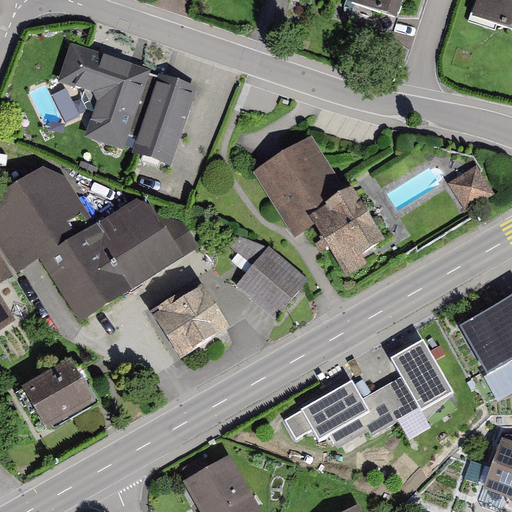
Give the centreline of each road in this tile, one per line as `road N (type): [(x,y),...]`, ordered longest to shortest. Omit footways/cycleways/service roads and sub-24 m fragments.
road 1 (secondary): [(511,237),(106,469)]
road 2 (residential): [(67,0),(357,95),(411,105)]
